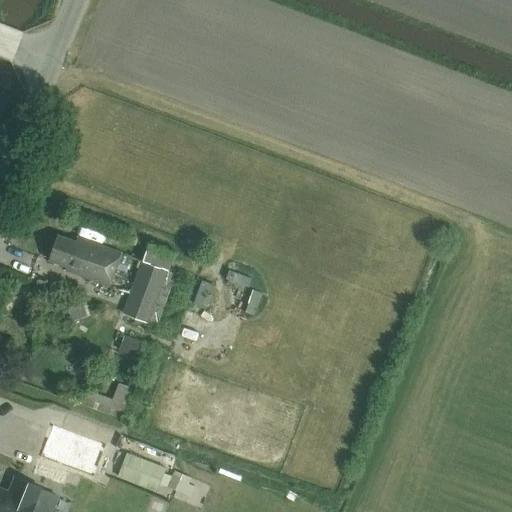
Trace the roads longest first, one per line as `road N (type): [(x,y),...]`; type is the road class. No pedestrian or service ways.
road 1 (track): [(41,83),(99,79),(446,212)]
road 2 (tertiary): [(0,189),(75,0)]
